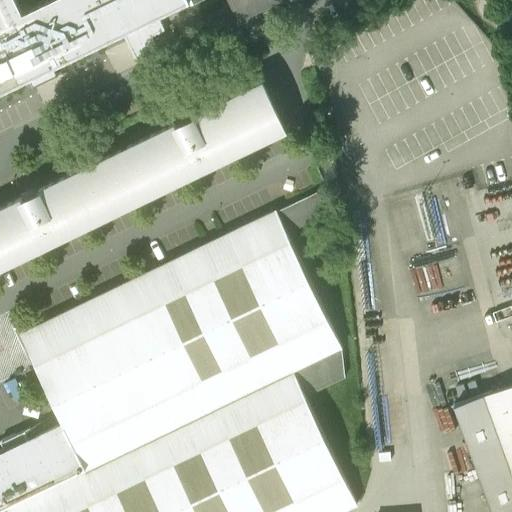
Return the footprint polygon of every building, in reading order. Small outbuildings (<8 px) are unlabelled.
[(40,0),(0,19),(0,94),(136,27),(194,2),(192,0),(40,0)] [(192,0),(194,2),(197,0),(233,0),(242,17),(277,0),(192,0)] [(178,120),(0,205),(0,265),(285,129),(262,81),(178,120)] [(511,185),(473,197),(495,271),(511,265),(511,185)] [(324,187),(22,331),(65,420),(36,433),(32,423),(1,438),(5,448),(0,450),(0,511),(337,511),(358,502),(306,394),(346,375),(342,346),(288,231),(327,212),(324,187)]
